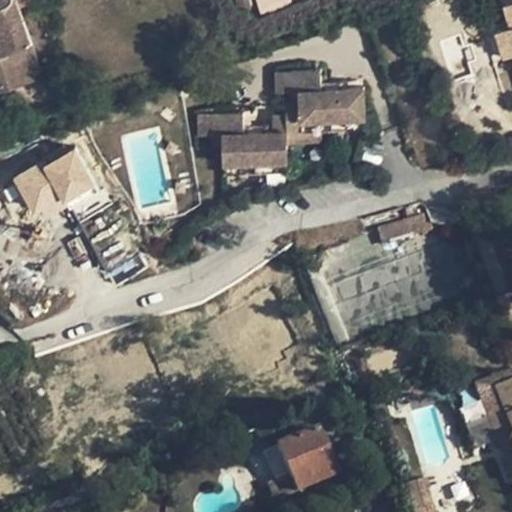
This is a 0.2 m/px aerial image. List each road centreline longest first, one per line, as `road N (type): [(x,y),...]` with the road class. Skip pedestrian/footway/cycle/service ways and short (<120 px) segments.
road 1 (residential): [(0,337),(180,274),(247,230),(511,173)]
road 2 (unknown): [(414,197),(378,81),(360,57),(332,54),(280,69),(260,116)]
